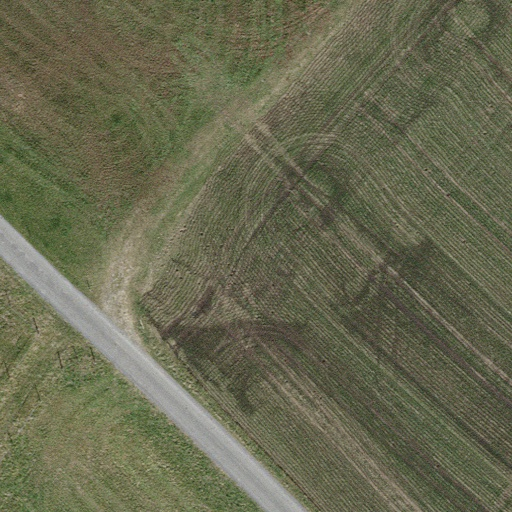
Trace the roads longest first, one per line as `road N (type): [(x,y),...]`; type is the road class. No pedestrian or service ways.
road 1 (unclassified): [(0,219),(293,511)]
road 2 (track): [(100,318),(199,163),(348,0)]
